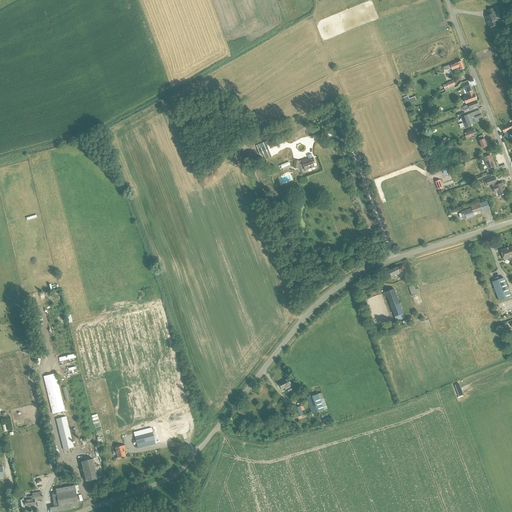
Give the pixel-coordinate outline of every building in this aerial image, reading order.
[(485,16),(490,28),(499,25),(495,14),(497,14),(495,7),(487,10),(489,15),(485,16)] [(460,70),(464,69),(462,62),(457,63),(454,64),(442,68),(443,68),(444,70),(452,69),(452,70),(455,69),(456,71),(460,70)] [(447,84),(443,85),(445,89),(454,85),(455,85),(453,81),(447,83),(447,84)] [(468,93),(470,98),(465,100),(466,104),(477,100),(476,96),(474,97),(471,87),(466,88),(468,93)] [(463,107),(464,111),(478,106),(477,102),(463,107)] [(478,111),(461,117),(466,128),(472,126),(471,124),(478,122),(477,119),(481,118),(478,111)] [(511,124),(502,129),(504,133),(508,131),(509,135),(511,133),(511,124)] [(479,141),(482,149),(487,147),(483,135),(479,137),(480,141),(479,141)] [(267,146),(258,150),(261,155),(262,155),(264,161),(272,157),(267,146)] [(460,160),(466,157),(468,161),(472,160),(469,151),(464,152),(465,156),(460,158),(460,160)] [(313,158),(312,157),(312,155),(310,155),(308,155),(307,157),(309,160),(307,160),(307,159),(299,162),(299,161),(295,161),(294,168),(297,169),(298,166),(303,165),(305,171),(315,167),(314,163),(315,162),(314,158),(313,158)] [(484,158),(488,169),(495,167),(491,156),(484,158)] [(481,175),(481,176),(475,178),(476,181),(482,179),(482,178),(489,176),(487,173),(481,175)] [(496,190),(499,196),(506,194),(503,183),(498,185),(497,182),(495,178),(486,181),(488,186),(492,184),(494,191),(496,190)] [(439,190),(444,188),(441,179),(436,181),(439,190)] [(463,217),(464,220),(467,219),(474,216),(473,213),(482,210),(483,211),(489,209),(486,203),(480,205),(480,204),(471,207),(472,208),(464,211),(461,212),(462,213),(459,214),(460,218),(463,217)] [(511,246),(501,251),(504,260),(511,257),(511,246)] [(389,270),(392,278),(404,272),(403,270),(404,269),(403,266),(398,268),(397,266),(389,270)] [(493,282),(500,301),(511,297),(504,278),(493,282)] [(414,285),(409,287),(412,295),(419,293),(418,288),(415,289),(414,285)] [(400,304),(394,289),(383,293),(385,298),(387,297),(391,307),(396,321),(402,319),(404,325),(413,322),(411,316),(405,319),(400,304)] [(507,323),(502,325),(506,335),(511,333),(507,323)] [(61,361),(77,356),(76,352),(60,357),(61,361)] [(44,377),(53,414),(65,411),(56,374),(44,377)] [(121,374),(107,378),(118,425),(125,423),(125,422),(133,420),(130,405),(127,393),(125,393),(121,374)] [(285,388),(286,390),(287,393),(294,389),(297,387),(294,383),(292,384),(289,378),(279,383),(282,389),(285,388)] [(458,383),(455,384),(459,396),(463,395),(458,383)] [(327,409),(322,393),(307,398),(313,414),(327,409)] [(57,419),(59,428),(64,450),(74,447),(66,417),(57,419)] [(140,420),(128,423),(130,429),(133,443),(145,440),(140,420)] [(125,451),(126,450),(125,445),(116,447),(118,458),(126,456),(125,451)] [(81,462),(86,481),(97,478),(93,459),(81,462)] [(54,507),(50,507),(50,511),(52,511),(79,507),(75,486),(56,489),(56,494),(52,495),(54,507)] [(24,499),(25,507),(35,505),(34,500),(42,499),(41,493),(32,494),(33,496),(28,497),(28,499),(24,499)]
